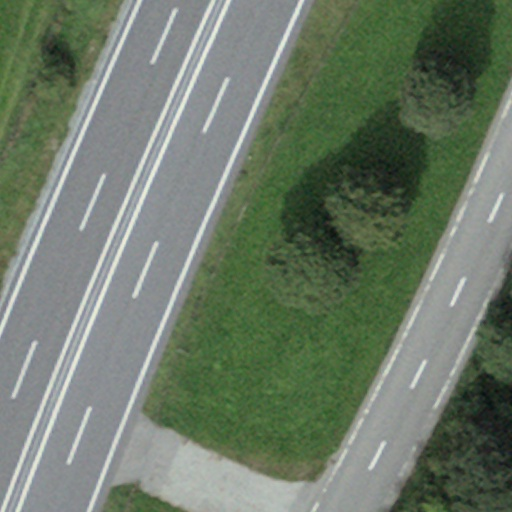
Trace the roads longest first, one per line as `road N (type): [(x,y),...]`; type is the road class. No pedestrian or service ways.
road 1 (trunk): [(47,511),(260,0)]
road 2 (trunk): [(177,0),(0,424)]
road 3 (primary): [(511,151),(342,511)]
